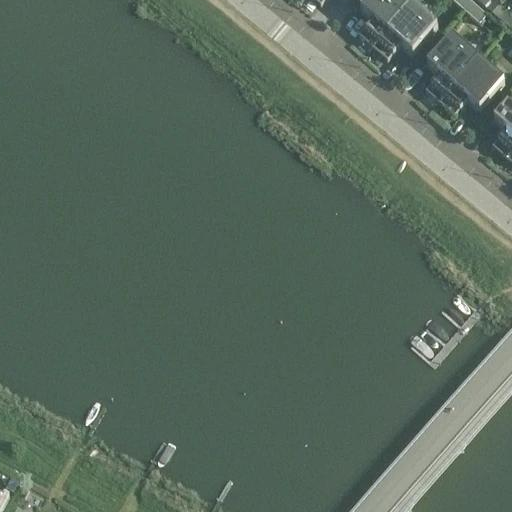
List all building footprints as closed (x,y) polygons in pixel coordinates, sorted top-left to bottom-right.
[(378,47),(411,9),(400,0),(372,0),(360,15),(371,25),(364,34),(378,47)] [(451,0),(450,2),(464,15),(472,6),(465,0),(451,0)] [(490,5),(484,0),(478,0),(476,3),(485,11),(490,5)] [(487,19),(472,6),(464,15),(479,28),(487,19)] [(437,32),(411,9),(378,47),(393,60),(401,51),(412,61),(437,32)] [(508,31),(511,26),(511,23),(505,17),(499,23),(508,31)] [(445,102),(478,65),(452,42),(427,70),(438,80),(430,90),(445,102)] [(504,88),(478,65),(445,102),(460,115),(467,106),(479,116),(504,88)] [(511,158),(511,157),(511,104),(493,126),(505,136),(497,145),(511,158)]
